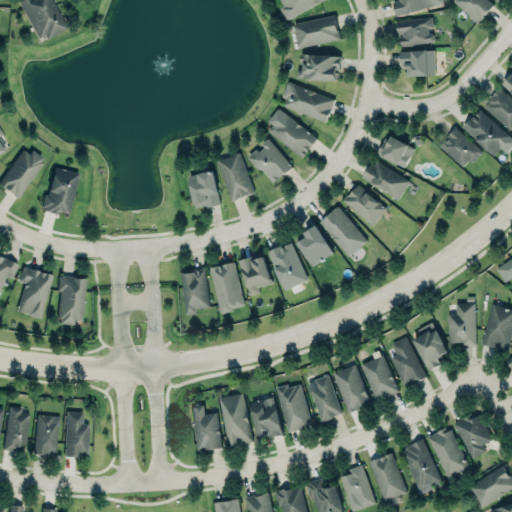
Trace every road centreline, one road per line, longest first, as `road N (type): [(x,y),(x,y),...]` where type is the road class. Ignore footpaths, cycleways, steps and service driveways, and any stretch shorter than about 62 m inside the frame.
road 1 (tertiary): [(0,357),(123,368),(248,355),(414,281),(478,239),(511,205)]
road 2 (residential): [(359,0),(369,26),(370,78),(355,136),(310,191),(279,212),(212,236),(117,248),(46,242),(0,220)]
road 3 (residential): [(0,475),(83,485),(223,476),(352,441),(482,378)]
road 4 (residential): [(511,30),(440,103),(420,109),(366,100)]
